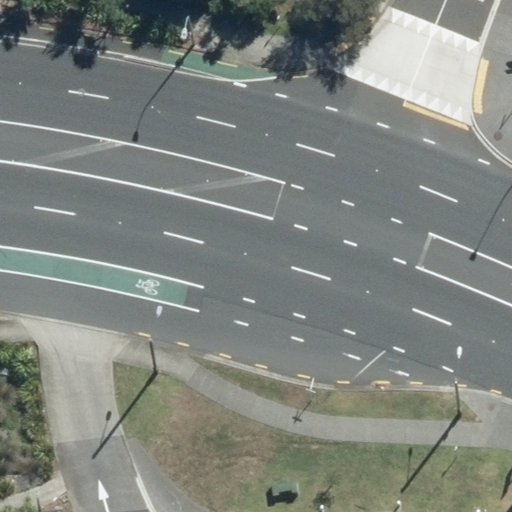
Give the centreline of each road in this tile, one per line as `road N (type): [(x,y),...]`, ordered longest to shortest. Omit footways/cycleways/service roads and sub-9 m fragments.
road 1 (primary): [(352,229),(98,155),(0,137)]
road 2 (unclassified): [(450,0),(352,229)]
road 3 (primary): [(511,294),(352,229)]
